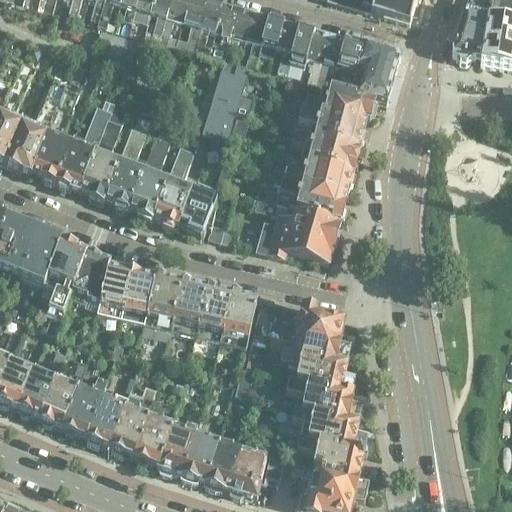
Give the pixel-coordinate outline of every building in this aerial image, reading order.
[(0,0),(0,3),(5,5),(11,7),(20,10),(22,0),(0,0)] [(31,0),(31,5),(29,12),(36,14),(38,7),(40,0),(31,0)] [(40,0),(38,7),(47,9),(49,0),(40,0)] [(64,0),(63,4),(67,6),(65,13),(70,14),(73,0),(64,0)] [(73,0),(70,14),(68,21),(76,24),(83,1),(89,2),(90,0),(73,0)] [(90,0),(89,2),(96,4),(90,25),(99,27),(105,7),(105,8),(106,0),(90,0)] [(106,0),(105,8),(99,27),(98,32),(112,36),(114,30),(108,28),(113,10),(119,12),(122,0),(106,0)] [(122,0),(119,12),(126,14),(123,25),(126,26),(123,39),(128,41),(132,28),(135,16),(138,0),(122,0)] [(138,0),(135,16),(132,28),(147,32),(150,20),(154,0),(138,0)] [(154,0),(150,20),(157,22),(153,38),(145,36),(143,45),(159,49),(166,25),(172,0),(154,0)] [(187,0),(172,0),(166,25),(159,49),(165,51),(173,53),(176,54),(179,44),(169,41),(173,27),(185,30),(193,1),(187,0)] [(328,0),(327,4),(326,6),(409,30),(416,7),(415,6),(415,5),(399,0),(328,0)] [(193,1),(185,30),(191,32),(187,47),(179,44),(176,54),(193,58),(199,34),(207,5),(193,1)] [(207,5),(199,34),(193,58),(208,62),(211,49),(205,48),(209,36),(215,38),(222,10),(207,5)] [(486,25),(479,66),(482,66),(481,71),(484,71),(500,73),(500,74),(511,75),(511,8),(492,5),(490,14),(488,26),(486,25)] [(215,38),(211,49),(208,62),(223,67),(230,43),(238,14),(222,10),(215,38)] [(467,10),(463,22),(453,59),(454,61),(457,62),(457,64),(461,70),(467,70),(472,67),(473,65),(479,66),(486,25),(488,26),(490,14),(467,10)] [(238,14),(230,43),(223,67),(224,67),(227,68),(232,52),(236,53),(238,46),(245,47),(252,18),(238,14)] [(252,18),(245,47),(245,46),(252,48),(245,73),(249,74),(253,75),(256,63),(260,51),(268,23),(252,18)] [(260,51),(256,63),(265,66),(272,68),(276,55),(284,27),(268,23),(260,51)] [(284,27),(276,55),(283,57),(278,74),(276,80),(284,83),(288,69),(291,59),(299,31),(284,27)] [(291,59),(288,69),(303,74),(306,64),(313,36),(299,31),(291,59)] [(103,36),(101,36),(94,56),(135,67),(141,47),(103,36)] [(313,36),(306,64),(307,64),(306,65),(313,66),(306,90),(315,92),(321,69),(329,40),(313,36)] [(329,40),(321,69),(315,92),(321,94),(329,96),(331,97),(333,88),(326,86),(329,71),(337,73),(345,44),(329,40)] [(345,44),(337,73),(354,78),(363,50),(345,44)] [(351,92),(348,101),(356,103),(373,107),(375,108),(375,109),(376,110),(385,113),(399,64),(397,59),(363,50),(354,78),(351,92)] [(165,51),(162,63),(170,65),(173,53),(165,51)] [(0,112),(20,68),(8,63),(0,79),(0,112)] [(226,151),(235,122),(249,74),(245,73),(227,68),(224,67),(204,131),(190,127),(187,134),(207,143),(226,151)] [(0,112),(0,169),(3,170),(20,132),(25,123),(16,119),(35,75),(20,68),(0,112)] [(84,74),(73,71),(69,84),(79,88),(80,85),(84,74)] [(20,132),(3,170),(30,183),(32,181),(33,176),(32,175),(45,143),(66,90),(54,84),(35,128),(25,123),(20,132)] [(333,88),(331,97),(348,101),(351,92),(334,87),(333,88)] [(33,176),(32,181),(41,184),(43,188),(50,190),(53,189),(54,189),(73,142),(64,139),(79,98),(65,92),(45,143),(32,175),(33,176)] [(307,103),(304,115),(364,132),(365,127),(368,128),(369,124),(373,122),(376,110),(375,109),(375,108),(373,107),(356,103),(348,101),(331,97),(329,96),(321,94),(317,106),(307,103)] [(73,142),(54,189),(56,190),(57,193),(65,196),(68,195),(79,199),(94,161),(113,112),(104,108),(101,115),(97,113),(84,147),(73,142)] [(94,161),(79,199),(80,200),(81,198),(87,201),(86,204),(103,211),(105,208),(118,171),(121,164),(121,163),(111,159),(126,117),(113,112),(94,161)] [(364,132),(304,115),(301,114),(297,126),(310,130),(307,141),(358,156),(364,132)] [(235,123),(232,132),(241,135),(244,125),(235,122),(235,123)] [(118,171),(105,208),(112,211),(114,215),(124,219),(128,217),(145,172),(135,168),(145,141),(140,139),(143,132),(135,129),(132,136),(121,164),(118,171)] [(303,153),(300,165),(352,180),(354,174),(357,174),(359,164),(357,164),(359,156),(358,156),(307,141),(295,137),(291,150),(303,153)] [(145,172),(128,217),(135,220),(134,223),(152,230),(170,181),(159,177),(169,150),(168,150),(171,143),(159,138),(145,172)] [(182,147),(170,181),(153,226),(160,229),(162,233),(173,237),(177,235),(191,199),(191,198),(193,191),(193,190),(183,187),(196,153),(182,147)] [(238,175),(241,167),(224,161),(221,169),(233,173),(238,175)] [(282,187),(345,204),(351,180),(352,181),(352,180),(300,165),(297,177),(285,174),(284,176),(252,169),(250,178),(266,182),(282,187)] [(217,187),(215,193),(226,196),(233,173),(221,169),(217,187)] [(264,192),(280,196),(279,198),(291,201),(287,213),(294,215),(295,215),(295,216),(339,229),(340,226),(344,224),(345,217),(343,213),(344,210),(343,210),(345,204),(282,187),(266,182),(264,192)] [(191,199),(177,235),(178,235),(178,234),(187,238),(186,239),(202,245),(202,242),(204,243),(207,235),(211,236),(215,219),(213,218),(220,196),(214,195),(209,192),(195,187),(193,191),(191,198),(191,199)] [(257,205),(257,206),(254,216),(277,222),(276,226),(275,226),(274,231),(263,228),(257,252),(258,252),(257,258),(283,264),(284,264),(285,257),(328,269),(332,251),(336,249),(339,240),(337,238),(339,229),(295,216),(295,215),(294,215),(287,213),(257,205)] [(5,225),(0,235),(0,274),(20,283),(26,267),(21,265),(24,255),(19,253),(27,234),(17,230),(15,227),(10,225),(8,226),(5,225)] [(26,267),(20,283),(43,292),(44,290),(47,283),(60,248),(59,248),(60,247),(56,246),(56,244),(51,242),(49,243),(27,234),(19,253),(24,255),(21,265),(26,267)] [(223,236),(219,249),(232,252),(235,240),(223,236)] [(60,248),(47,283),(44,290),(55,294),(47,314),(48,314),(46,320),(51,322),(45,338),(55,342),(69,304),(71,299),(73,293),(86,258),(74,254),(72,250),(67,248),(62,249),(60,248)] [(73,293),(71,299),(69,304),(85,310),(87,305),(99,310),(108,271),(109,271),(111,267),(100,264),(98,260),(92,258),(87,259),(86,258),(73,293)] [(99,310),(99,311),(97,319),(97,320),(121,326),(123,317),(131,277),(122,275),(120,270),(111,267),(109,271),(108,271),(99,310)] [(131,277),(123,317),(121,326),(144,331),(146,322),(154,282),(153,283),(138,279),(131,277)] [(154,282),(146,322),(144,331),(144,332),(142,340),(167,346),(169,337),(171,328),(179,288),(177,288),(163,285),(154,282)] [(179,288),(171,328),(169,337),(194,343),(196,333),(204,295),(188,291),(188,290),(179,288)] [(204,295),(196,333),(194,343),(219,349),(221,339),(229,300),(214,297),(214,296),(205,294),(205,295),(204,295)] [(229,300),(221,339),(219,349),(245,355),(247,345),(255,312),(256,307),(239,303),(239,302),(229,300)] [(14,321),(17,313),(9,310),(6,318),(14,321)] [(299,321),(290,358),(346,370),(347,370),(346,369),(350,350),(339,347),(344,326),(301,316),(300,322),(299,321)] [(0,389),(9,368),(12,360),(21,338),(10,334),(1,356),(0,355),(0,389)] [(90,344),(79,340),(75,351),(86,355),(90,344)] [(290,357),(292,348),(271,343),(268,354),(282,356),(290,358),(290,357)] [(116,350),(113,363),(122,365),(125,352),(116,350)] [(55,356),(50,368),(59,371),(63,359),(55,356)] [(295,386),(295,387),(307,390),(352,399),(356,381),(345,378),(346,370),(290,358),(282,356),(279,368),(298,372),(295,386)] [(9,368),(0,389),(0,411),(0,412),(4,413),(9,412),(15,415),(31,378),(34,370),(12,360),(9,368)] [(114,363),(112,372),(125,375),(127,366),(114,363)] [(164,364),(161,376),(169,378),(173,366),(164,364)] [(258,367),(248,365),(245,376),(256,378),(258,367)] [(77,366),(73,378),(81,381),(86,369),(77,366)] [(31,378),(15,415),(17,416),(19,419),(23,421),(28,422),(31,421),(32,421),(38,425),(56,379),(34,370),(31,378)] [(188,370),(185,382),(194,384),(197,372),(188,370)] [(241,375),(235,402),(244,404),(250,377),(241,375)] [(228,391),(237,393),(240,378),(231,376),(228,391)] [(56,379),(38,425),(41,426),(41,430),(49,432),(53,430),(61,434),(78,391),(79,389),(56,379)] [(305,402),(302,415),(301,416),(313,419),(358,429),(358,428),(357,428),(361,409),(351,407),(353,399),(352,399),(307,390),(295,387),(288,385),(285,397),(305,402)] [(78,391),(61,434),(64,436),(65,440),(71,442),(75,439),(86,444),(99,405),(103,396),(80,387),(79,389),(78,391)] [(99,405),(86,444),(88,444),(86,448),(98,452),(99,449),(110,453),(123,414),(126,407),(126,405),(103,396),(99,405)] [(150,415),(134,463),(136,463),(138,468),(143,471),(148,468),(157,472),(156,474),(158,475),(169,436),(170,436),(172,426),(176,414),(153,406),(150,415)] [(126,407),(123,414),(110,453),(112,454),(111,458),(122,462),(123,458),(134,463),(150,415),(126,407)] [(193,410),(189,423),(199,425),(202,413),(193,410)] [(307,444),(307,445),(363,458),(362,457),(367,439),(356,436),(358,429),(313,419),(301,416),(302,415),(294,413),(291,426),(302,429),(299,442),(307,444)] [(242,418),(237,437),(245,439),(249,420),(242,418)] [(169,436),(158,475),(159,475),(160,479),(169,482),(174,480),(181,482),(196,434),(172,426),(170,436),(169,436)] [(196,434),(181,482),(180,485),(182,485),(186,487),(192,489),(197,490),(198,488),(205,490),(219,441),(196,434)] [(260,434),(257,447),(268,449),(271,437),(260,434)] [(219,441),(205,490),(204,492),(207,493),(209,495),(215,497),(220,498),(221,495),(228,497),(243,449),(219,441)] [(363,458),(307,445),(307,444),(299,442),(296,455),(316,460),(313,473),(358,483),(363,458)] [(243,449),(228,497),(229,497),(231,502),(240,505),(245,502),(252,505),(252,503),(256,504),(267,457),(243,449)] [(278,492),(283,467),(271,464),(265,489),(278,492)] [(302,491),(297,511),(350,511),(353,504),(364,506),(368,486),(358,483),(313,473),(293,469),(290,479),(306,483),(306,480),(313,481),(310,493),(302,491)]
